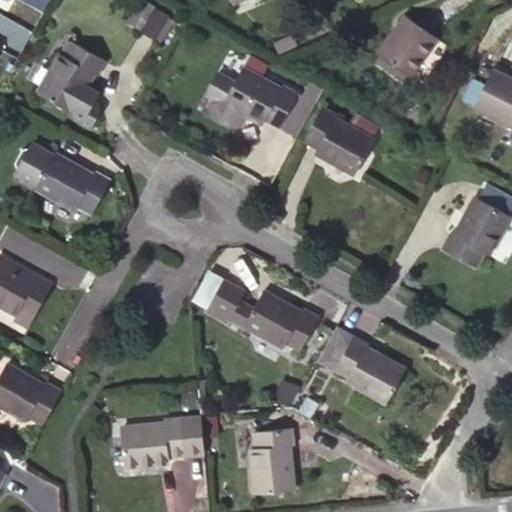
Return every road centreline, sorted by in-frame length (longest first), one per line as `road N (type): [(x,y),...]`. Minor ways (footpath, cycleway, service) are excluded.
road 1 (residential): [(450,511),(443,464),(492,361),(230,226)]
road 2 (residential): [(230,226),(219,195),(170,169),(145,215)]
road 3 (residential): [(200,232),(175,287),(140,292),(113,275)]
